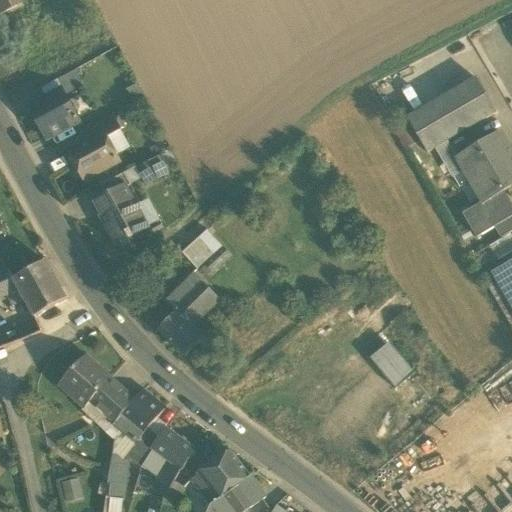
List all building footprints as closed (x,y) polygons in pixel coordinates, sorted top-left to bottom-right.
[(0,0),(0,11),(3,17),(23,7),(19,0),(0,0)] [(60,80),(65,89),(78,82),(73,73),(60,80)] [(406,121),(428,155),(496,114),(475,79),(406,121)] [(28,111),(44,139),(79,121),(63,92),(28,111)] [(80,134),(86,145),(104,135),(106,139),(120,131),(112,117),(80,134)] [(69,154),(83,181),(119,161),(106,139),(104,135),(86,145),(69,154)] [(451,145),(460,161),(478,150),(469,135),(451,145)] [(460,161),(471,181),(511,157),(511,156),(500,137),(478,150),(460,161)] [(511,188),(511,157),(471,181),(485,204),(504,193),(511,188)] [(101,187),(106,198),(125,188),(126,189),(131,186),(124,175),(101,187)] [(100,216),(115,244),(127,238),(128,239),(148,229),(126,189),(125,188),(106,198),(95,204),(101,215),(100,216)] [(495,229),(501,239),(511,232),(511,206),(504,193),(485,204),(464,217),(477,239),(495,229)] [(206,232),(197,240),(212,256),(221,248),(206,232)] [(204,263),(212,256),(197,240),(189,247),(204,263)] [(196,271),(204,263),(189,247),(181,255),(196,271)] [(0,271),(8,268),(0,251),(0,271)] [(511,307),(511,261),(492,273),(511,307)] [(33,317),(34,319),(37,318),(66,301),(45,264),(16,281),(13,282),(17,289),(33,317)] [(9,272),(0,276),(0,296),(17,289),(13,282),(16,281),(9,272)] [(165,299),(178,312),(202,286),(190,274),(165,299)] [(216,302),(202,286),(178,312),(177,313),(186,322),(190,318),(195,324),(216,302)] [(159,331),(185,356),(203,339),(186,322),(177,313),(159,331)] [(33,317),(0,330),(0,349),(42,332),(37,318),(34,319),(33,317)] [(413,374),(388,344),(370,359),(395,389),(413,374)] [(59,386),(85,409),(91,402),(106,386),(110,381),(111,380),(86,357),(59,386)] [(414,426),(440,404),(418,378),(392,400),(414,426)] [(132,403),(110,381),(106,386),(129,407),(132,403)] [(106,386),(91,402),(114,425),(129,407),(106,386)] [(132,403),(129,407),(114,425),(113,426),(116,428),(136,445),(148,430),(157,420),(165,411),(142,392),(132,403)] [(113,426),(114,425),(91,402),(85,409),(83,411),(106,433),(113,425),(113,426)] [(168,428),(157,420),(148,430),(160,439),(166,430),(168,428)] [(116,428),(112,456),(124,458),(127,455),(136,445),(116,428)] [(160,439),(148,430),(136,445),(127,455),(130,458),(142,468),(153,450),(160,439)] [(160,439),(153,450),(182,471),(194,452),(166,430),(160,439)] [(182,471),(153,450),(142,468),(158,480),(152,491),(165,497),(174,483),(180,471),(182,471)] [(206,502),(210,507),(250,478),(230,451),(197,475),(200,480),(196,483),(201,489),(205,486),(213,497),(206,502)] [(119,485),(110,484),(109,499),(110,499),(122,500),(125,501),(130,458),(127,455),(124,458),(119,485)] [(110,484),(119,485),(124,458),(112,456),(108,484),(110,484)] [(264,500),(250,478),(210,507),(208,511),(245,511),(248,510),(264,500)] [(79,480),(61,484),(66,503),(84,499),(79,480)] [(164,502),(175,509),(186,490),(174,483),(165,497),(164,502)] [(120,511),(122,500),(110,499),(108,511),(120,511)]
